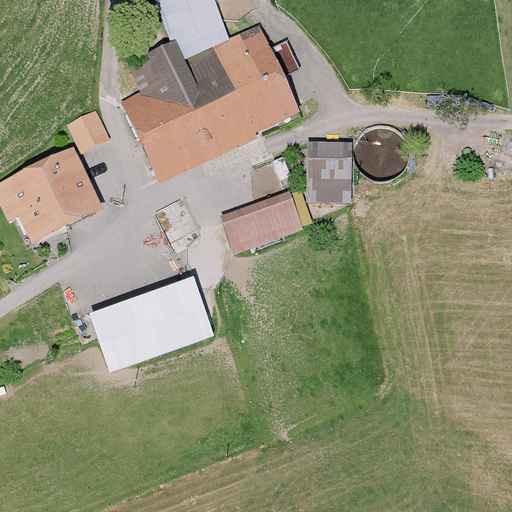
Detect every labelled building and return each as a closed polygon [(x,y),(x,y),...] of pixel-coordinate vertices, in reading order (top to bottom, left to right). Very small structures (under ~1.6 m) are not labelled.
[(118,105),(153,181),(292,120),(253,32),(226,44),(206,0),(145,0),(166,46),(124,65),(138,96),(118,105)] [(65,127),(78,155),(104,143),(92,115),(65,127)] [(382,128),(369,131),(359,139),(352,150),(352,164),(357,176),(367,184),(380,188),(393,185),(404,177),(410,166),(410,153),(405,141),(395,132),(382,128)] [(304,209),(345,208),(344,148),(303,148),(304,209)] [(13,220),(26,247),(97,213),(68,153),(0,186),(0,219),(3,225),(13,220)] [(217,220),(231,258),(299,233),(285,195),(217,220)] [(193,235),(178,204),(152,216),(167,247),(193,235)] [(87,321),(111,379),(211,340),(187,281),(87,321)]
